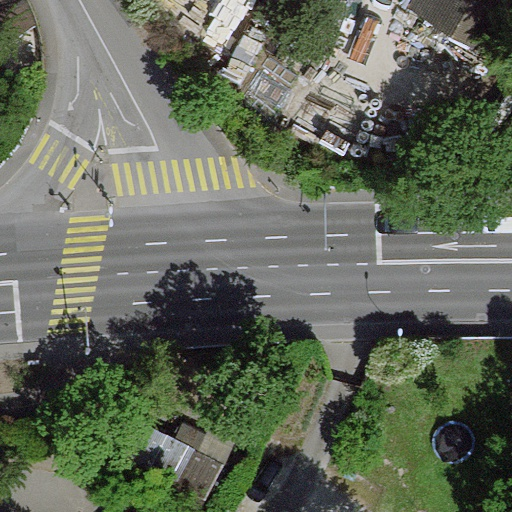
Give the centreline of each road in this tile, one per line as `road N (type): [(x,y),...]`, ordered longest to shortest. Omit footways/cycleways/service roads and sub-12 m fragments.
road 1 (unclassified): [(240,268),(93,20)]
road 2 (primary): [(511,261),(240,268)]
road 3 (primary): [(240,268),(0,283)]
road 4 (unclassified): [(93,20),(75,139),(0,223)]
